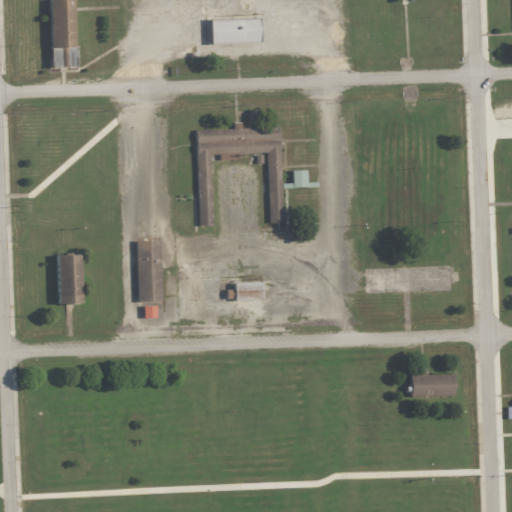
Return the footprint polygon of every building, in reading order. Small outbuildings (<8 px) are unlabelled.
[(46,0),(47,48),(47,73),(77,72),(76,47),(70,47),(69,0),(46,0)] [(206,45),(256,43),(255,18),(205,20),(206,45)] [(266,224),(280,223),(276,128),(192,131),(195,227),(209,226),(207,155),(264,153),(266,224)] [(134,302),(158,301),(155,240),(131,242),(134,302)] [(55,306),(76,305),(74,257),(52,258),(55,306)] [(262,299),(261,282),(233,283),(234,300),(262,299)] [(143,306),(143,318),(156,318),(156,306),(143,306)] [(406,376),(416,376),(415,371),(424,370),(424,376),(450,375),(451,397),(407,398),(406,376)]
